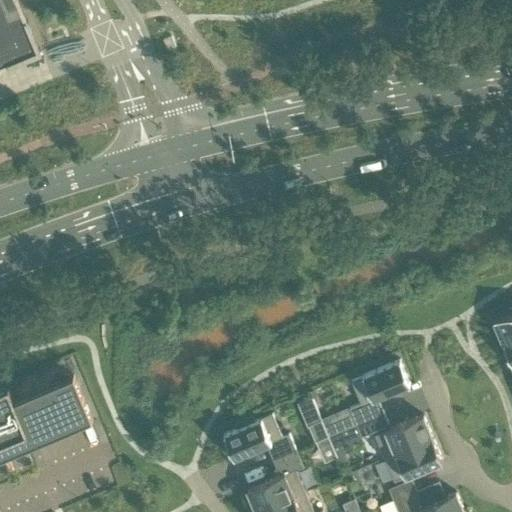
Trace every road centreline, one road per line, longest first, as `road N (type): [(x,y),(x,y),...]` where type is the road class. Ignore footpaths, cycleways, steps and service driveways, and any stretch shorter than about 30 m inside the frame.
road 1 (primary): [(0,269),(181,203),(511,130)]
road 2 (primary): [(511,83),(268,127),(0,202)]
